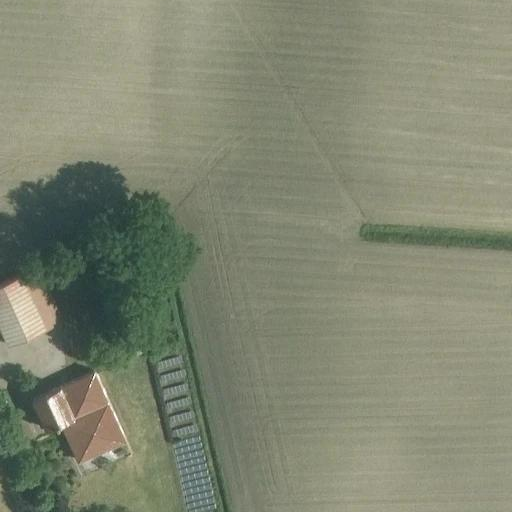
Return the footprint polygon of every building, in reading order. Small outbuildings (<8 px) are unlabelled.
[(0,283),(0,324),(9,345),(47,328),(22,274),(0,283)] [(106,315),(109,330),(125,327),(122,312),(106,315)] [(178,369),(155,375),(158,385),(181,378),(178,369)] [(96,371),(34,399),(48,430),(62,423),(79,462),(126,440),(96,371)] [(169,423),(189,419),(187,410),(167,414),(169,423)]
